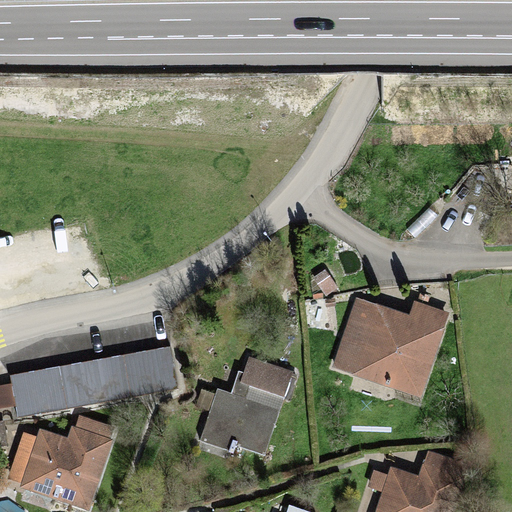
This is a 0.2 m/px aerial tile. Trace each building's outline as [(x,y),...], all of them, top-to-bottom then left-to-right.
[(355,302),(335,359),(416,387),(441,313),(416,305),(411,320),(355,302)] [(166,350),(12,376),(18,416),(172,391),(166,350)] [(222,439),(263,453),(291,372),(246,357),(233,396),(220,392),(203,440),(220,445),(222,439)] [(41,435),(24,488),(90,508),(110,443),(73,432),(69,444),(41,435)] [(392,472),(379,511),(450,511),(461,480),(423,468),(420,481),(392,472)]
